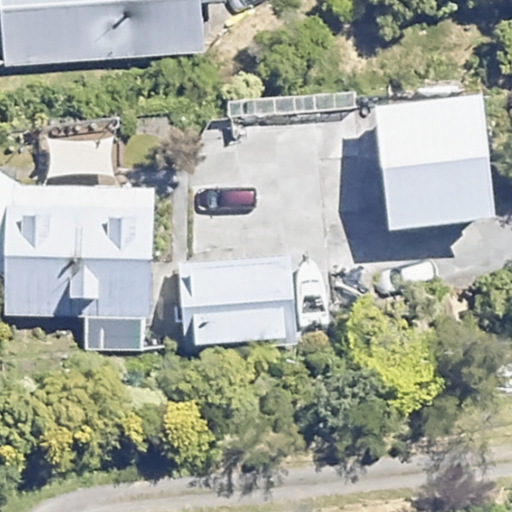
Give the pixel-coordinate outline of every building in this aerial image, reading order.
[(180,0),(0,0),(0,70),(186,51),(180,0)] [(479,105),(390,108),(391,156),(366,156),(367,191),(463,188),(463,179),(481,179),(479,105)] [(120,128),(74,129),(75,185),(121,184),(120,128)] [(140,189),(1,188),(0,316),(72,316),(72,354),(140,354),(140,189)] [(283,258),(165,267),(171,348),(290,339),(283,258)]
